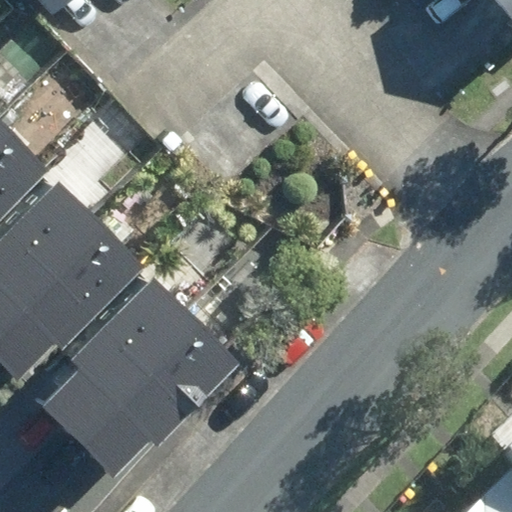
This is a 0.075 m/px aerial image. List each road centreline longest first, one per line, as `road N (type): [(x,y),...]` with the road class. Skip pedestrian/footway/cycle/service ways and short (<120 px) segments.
road 1 (residential): [(504,235),(236,511)]
road 2 (residential): [(284,10),(504,235)]
road 3 (residential): [(284,10),(159,108)]
